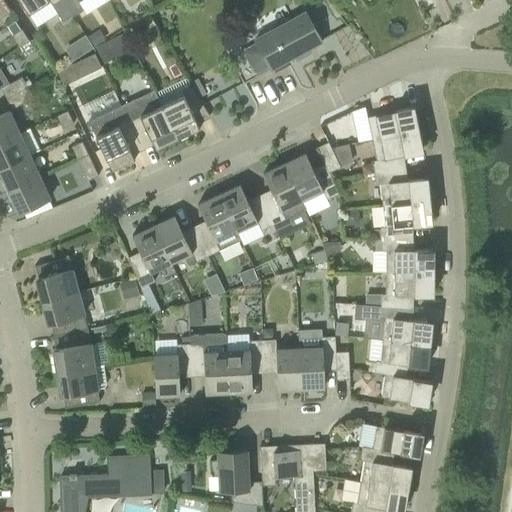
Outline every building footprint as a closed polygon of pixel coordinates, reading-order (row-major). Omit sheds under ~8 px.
[(11,12),(3,0),(0,2),(0,16),(1,19),(11,12)] [(20,0),(29,14),(50,1),(63,21),(73,15),(63,0),(20,0)] [(63,0),(73,15),(74,16),(84,10),(79,2),(82,0),(63,0)] [(245,83),(322,41),(306,12),(256,39),(253,32),(225,46),(245,83)] [(149,28),(143,19),(132,25),(138,35),(149,28)] [(19,47),(30,41),(22,29),(12,35),(19,47)] [(106,39),(101,29),(89,36),(94,46),(106,39)] [(123,34),(96,47),(103,63),(130,50),(123,34)] [(94,48),(86,35),(81,38),(89,51),(94,48)] [(64,85),(76,80),(69,65),(58,71),(64,85)] [(0,89),(1,88),(7,99),(28,87),(22,77),(9,84),(0,69),(0,89)] [(208,112),(192,86),(181,91),(184,95),(162,106),(178,140),(200,129),(195,118),(208,112)] [(34,98),(28,87),(7,99),(13,109),(34,98)] [(151,139),(156,150),(178,140),(162,106),(155,90),(122,105),(140,144),(151,139)] [(140,144),(122,105),(89,121),(107,160),(112,171),(135,160),(130,149),(140,144)] [(368,117),(372,139),(418,129),(413,107),(396,111),(396,110),(394,110),(395,111),(368,117)] [(9,111),(0,115),(0,142),(19,133),(9,111)] [(63,129),(74,124),(68,111),(57,116),(63,129)] [(29,129),(19,133),(0,142),(0,168),(29,155),(39,151),(29,129)] [(401,168),(399,156),(422,151),(418,129),(372,139),(377,160),(372,161),(374,173),(401,168)] [(77,159),(88,154),(82,142),(71,147),(77,159)] [(329,173),(329,172),(341,167),(329,142),(317,148),(327,169),(329,173)] [(303,201),(323,191),(327,200),(339,194),(329,172),(329,173),(327,169),(316,174),(306,153),(285,163),(303,201)] [(77,159),(88,181),(99,176),(88,154),(77,159)] [(40,177),(29,155),(0,168),(0,169),(6,182),(4,183),(8,191),(40,177)] [(274,225),(306,209),(303,201),(285,163),(263,173),(273,194),(262,200),(274,225)] [(427,178),(403,181),(401,168),(374,173),(376,184),(381,184),(383,205),(429,200),(427,178)] [(20,213),(50,199),(40,177),(8,191),(12,200),(14,199),(20,213)] [(238,232),(242,240),(243,243),(263,234),(262,231),(274,225),(262,200),(250,205),(240,184),(219,194),(237,232),(238,232)] [(208,256),(242,240),(238,232),(237,232),(219,194),(198,204),(208,226),(196,231),(208,256)] [(408,238),(407,225),(431,223),(429,200),(383,205),(385,227),(381,227),(381,230),(375,230),(375,240),(408,238)] [(196,231),(185,236),(175,215),(154,225),(172,263),(192,253),(196,262),(208,256),(196,231)] [(132,235),(140,252),(128,257),(141,288),(149,284),(155,281),(151,273),(172,263),(154,225),(132,235)] [(117,238),(112,228),(102,233),(106,243),(117,238)] [(433,250),(409,250),(408,238),(375,240),(375,251),(373,251),(373,273),(386,273),(433,272),(433,250)] [(328,260),(324,249),(312,253),(315,264),(328,260)] [(69,257),(54,261),(35,266),(35,267),(36,267),(40,283),(37,284),(37,285),(38,285),(43,301),(79,292),(69,257)] [(258,280),(254,268),(239,273),(244,285),(258,280)] [(408,307),(409,295),(433,295),(433,272),(386,273),(386,294),(382,294),(381,306),(408,307)] [(124,299),(140,295),(136,279),(120,283),(124,299)] [(149,284),(141,288),(144,296),(152,292),(149,284)] [(88,329),(88,328),(79,292),(43,301),(47,318),(46,318),(46,319),(49,318),(54,336),(88,329)] [(432,322),(407,320),(408,307),(381,306),(381,318),(385,318),(383,340),(429,344),(432,322)] [(349,323),(336,322),(335,334),(348,335),(349,323)] [(273,333),(273,328),(269,329),(262,329),(263,340),(273,339),(273,333)] [(94,366),(88,329),(54,336),(54,337),(57,354),(53,355),(54,356),(55,355),(58,372),(94,366)] [(192,371),(204,370),(206,394),(229,393),(226,335),(227,335),(226,333),(190,335),(191,343),(192,371)] [(253,392),(251,368),(264,368),(263,340),(250,341),(249,334),(227,335),(226,335),(229,393),(253,392)] [(299,347),(301,389),(325,388),(324,365),(336,364),(336,352),(335,336),(322,337),(322,346),(299,347)] [(264,368),(277,367),(278,391),(301,389),(299,347),(277,348),(276,339),(273,339),(263,340),(264,368)] [(401,377),(403,364),(427,367),(429,344),(383,340),(381,361),(376,361),(374,373),(385,374),(401,377)] [(180,395),(179,372),(192,371),(191,343),(182,344),(177,344),(177,353),(156,354),(154,354),(156,396),(180,395)] [(350,351),(336,352),(336,364),(337,379),(350,379),(350,351)] [(104,365),(94,366),(58,372),(60,389),(59,390),(63,390),(65,407),(65,408),(100,402),(98,391),(104,390),(107,387),(104,365)] [(410,403),(410,401),(428,404),(431,383),(432,383),(432,382),(401,377),(385,374),(382,397),(409,401),(409,402),(410,403)] [(155,391),(143,392),(143,409),(156,408),(155,391)] [(423,434),(405,430),(405,429),(404,429),(404,430),(377,426),(373,448),(389,451),(420,457),(420,455),(419,455),(423,434)] [(212,449),(212,440),(199,440),(199,450),(212,449)] [(327,470),(325,443),(312,444),(313,471),(314,471),(327,470)] [(312,444),(280,445),(280,451),(261,452),(262,481),(262,486),(276,485),(276,477),(295,476),(296,511),(315,511),(314,471),(313,471),(312,444)] [(411,467),(387,463),(389,451),(373,448),(362,447),(360,460),(365,461),(361,482),(407,490),(411,467)] [(263,506),(262,486),(262,481),(248,482),(246,451),(247,451),(247,450),(217,451),(217,453),(218,459),(210,461),(210,460),(208,460),(213,476),(218,485),(218,491),(232,491),(232,502),(263,506)] [(61,511),(84,511),(88,497),(164,493),(163,470),(151,470),(150,456),(108,457),(108,475),(77,476),(77,475),(70,475),(70,477),(61,477),(61,497),(61,511)] [(378,511),(379,508),(403,511),(407,490),(361,482),(349,480),(345,501),(353,502),(351,511),(378,511)]
